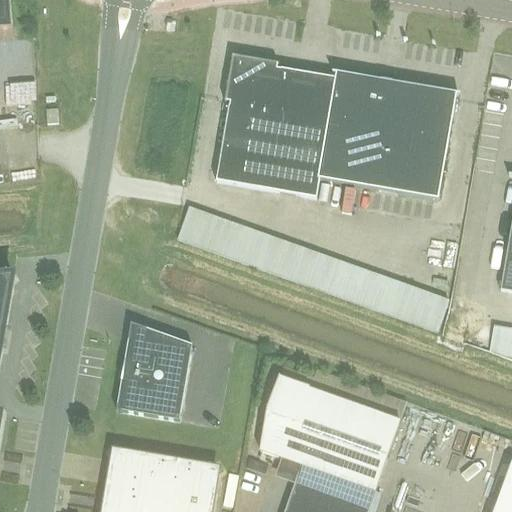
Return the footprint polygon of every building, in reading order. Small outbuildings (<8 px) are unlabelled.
[(0,0),(0,31),(12,30),(9,0),(0,0)] [(338,81),(278,70),(279,66),(233,58),(226,104),(230,104),(217,183),(317,200),(320,181),(338,81)] [(339,75),(338,81),(320,181),(438,201),(457,95),(339,75)] [(49,117),(49,128),(62,128),(62,116),(49,117)] [(185,218),(175,246),(438,337),(448,309),(185,218)] [(511,228),(501,292),(511,293),(511,228)] [(0,354),(11,288),(5,279),(0,279),(0,354)] [(192,348),(131,326),(117,413),(180,424),(192,348)] [(511,336),(491,333),(486,357),(504,366),(511,367),(511,336)] [(399,424),(339,403),(307,391),(307,390),(279,380),(268,411),(260,453),(263,455),(262,458),(264,462),(269,464),(272,462),(274,458),(301,468),(374,494),(399,424)] [(209,511),(216,473),(115,455),(105,511),(209,511)] [(511,511),(511,466),(495,511),(511,511)] [(370,511),(377,494),(374,494),(301,468),(285,511),(370,511)]
